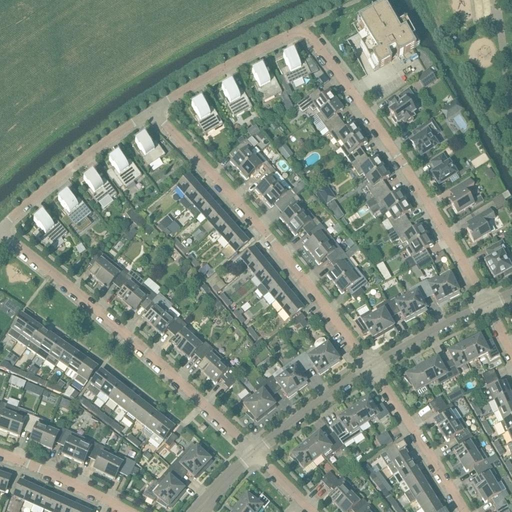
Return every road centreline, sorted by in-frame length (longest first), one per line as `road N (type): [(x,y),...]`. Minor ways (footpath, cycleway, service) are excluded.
road 1 (residential): [(372,368),(215,175),(150,111)]
road 2 (residential): [(254,453),(0,230)]
road 3 (residential): [(488,306),(430,203),(303,31)]
road 4 (residential): [(0,230),(150,111)]
road 5 (residential): [(150,111),(303,31)]
road 6 (residential): [(464,511),(372,368)]
road 7 (unclassified): [(254,453),(372,368)]
road 8 (residential): [(126,511),(0,452)]
road 9 (unclassified): [(372,368),(488,306)]
